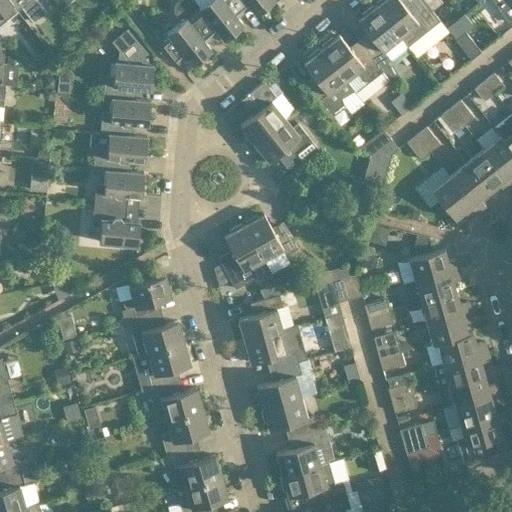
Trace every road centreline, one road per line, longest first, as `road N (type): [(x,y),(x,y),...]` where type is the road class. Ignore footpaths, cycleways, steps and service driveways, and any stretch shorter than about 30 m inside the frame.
road 1 (residential): [(258,511),(186,241)]
road 2 (residential): [(186,241),(247,179),(194,103)]
road 3 (residential): [(194,103),(211,81),(320,0)]
road 4 (residential): [(186,241),(177,166),(194,103)]
